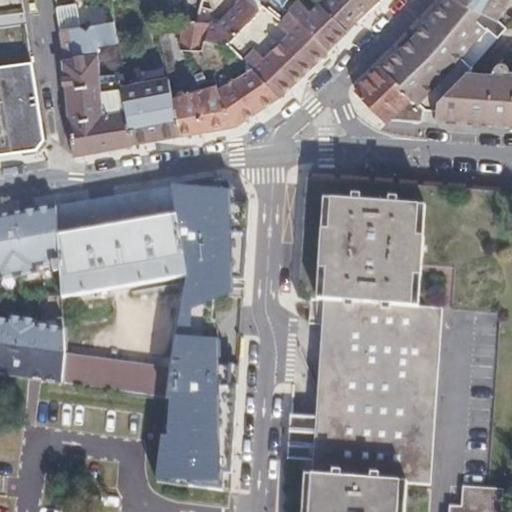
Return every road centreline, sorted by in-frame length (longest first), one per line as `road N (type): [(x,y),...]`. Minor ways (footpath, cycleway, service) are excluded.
road 1 (residential): [(271,156),(252,511)]
road 2 (secondary): [(59,178),(271,156)]
road 3 (residential): [(59,178),(32,0)]
road 4 (secondary): [(372,148),(511,155)]
